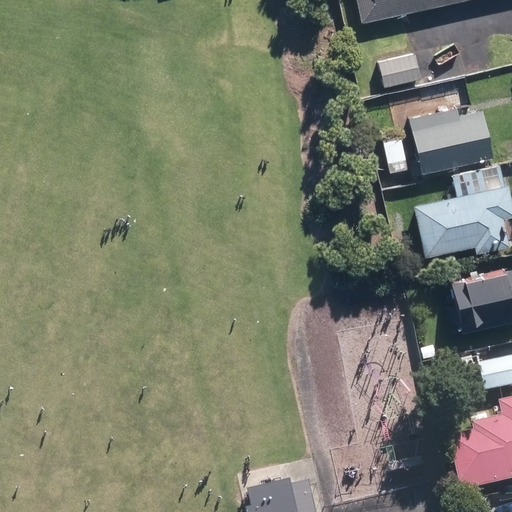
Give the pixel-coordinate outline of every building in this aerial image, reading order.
[(357,0),(361,18),(443,0),(357,0)] [(419,51),(381,59),(387,85),(424,77),(419,51)] [(423,167),(496,151),(486,104),(459,110),(458,102),(411,111),(423,167)] [(412,168),(404,127),(384,131),(392,172),(412,168)] [(504,179),(500,159),(454,169),(458,189),(414,199),(427,252),(476,241),(478,247),(511,240),(505,214),(511,211),(511,186),(510,177),(504,179)] [(511,320),(511,268),(451,281),(462,331),(511,320)] [(511,351),(481,358),(487,385),(511,379),(511,351)] [(478,366),(475,352),(464,354),(467,369),(478,366)] [(458,487),(511,474),(510,467),(511,467),(511,393),(497,397),(500,412),(471,419),(472,425),(445,432),(458,487)] [(314,511),(306,476),(245,491),(250,511),(314,511)]
